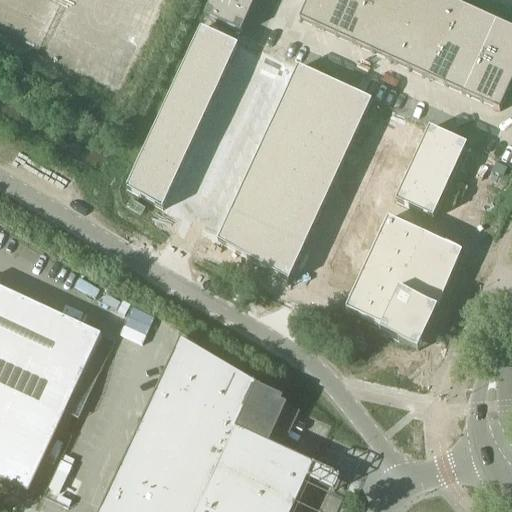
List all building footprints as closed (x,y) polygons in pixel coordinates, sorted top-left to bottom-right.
[(213,0),(205,18),(241,35),(250,17),(213,0)] [(212,0),(213,0),(250,17),(257,0),(212,0)] [(309,0),(300,22),(318,30),(331,0),(309,0)] [(348,0),(331,0),(318,30),(336,38),(353,2),(348,0)] [(353,0),(353,2),(371,10),(375,0),(353,0)] [(375,0),(371,10),(389,19),(397,0),(375,0)] [(397,0),(389,19),(407,27),(419,0),(397,0)] [(419,0),(407,27),(426,35),(441,0),(419,0)] [(444,0),(441,0),(426,35),(444,43),(460,7),(444,0)] [(353,2),(336,38),(355,46),(371,10),(353,2)] [(460,7),(444,43),(462,52),(479,15),(460,7)] [(371,10),(355,46),(373,55),(389,19),(371,10)] [(479,15),(462,52),(480,60),(497,24),(479,15)] [(389,19),(373,55),(391,63),(407,27),(389,19)] [(511,30),(497,24),(480,60),(511,74),(511,30)] [(407,27),(391,63),(409,71),(426,35),(407,27)] [(201,31),(193,49),(230,66),(239,48),(201,31)] [(426,35),(409,71),(427,80),(444,43),(426,35)] [(444,43),(427,80),(446,88),(462,52),(444,43)] [(193,49),(184,67),(222,85),(230,66),(193,49)] [(462,52),(446,88),(464,96),(480,60),(462,52)] [(511,74),(480,60),(464,96),(494,110),(500,113),(511,87),(511,74)] [(184,67),(176,85),(213,103),(222,85),(184,67)] [(299,70),(290,89),(327,106),(336,86),(299,69),(299,70)] [(176,85),(168,104),(205,121),(213,103),(176,85)] [(336,86),(327,106),(364,123),(373,103),(336,86)] [(290,89),(281,107),(318,124),(327,106),(290,89)] [(168,104),(159,122),(197,139),(205,121),(168,104)] [(327,106),(318,124),(355,141),(364,123),(327,106)] [(281,107),(273,125),(310,142),(318,124),(281,107)] [(159,122),(151,140),(188,157),(197,139),(159,122)] [(318,124),(310,142),(347,159),(355,141),(318,124)] [(273,125),(265,143),(302,160),(310,142),(273,125)] [(430,130),(421,149),(459,166),(468,147),(430,130)] [(151,140),(142,158),(180,175),(188,157),(151,140)] [(310,142),(302,160),(339,177),(347,159),(310,142)] [(265,143),(256,161),(293,178),(302,160),(265,143)] [(421,149),(413,167),(451,184),(459,166),(421,149)] [(142,158),(134,176),(172,194),(180,175),(142,158)] [(302,160),(293,178),(330,195),(339,177),(302,160)] [(256,161),(248,179),(285,196),(293,178),(256,161)] [(496,164),(492,173),(503,177),(507,169),(496,164)] [(413,167),(405,185),(442,202),(451,184),(413,167)] [(134,176),(127,192),(163,212),(172,194),(134,176)] [(293,178),(285,196),(322,213),(330,195),(293,178)] [(248,179),(240,198),(277,215),(285,196),(248,179)] [(405,185),(396,204),(432,220),(434,221),(442,202),(405,185)] [(285,196),(277,215),(314,232),(322,213),(285,196)] [(240,198),(231,216),(268,233),(277,215),(240,198)] [(277,215),(268,233),(305,250),(314,232),(277,215)] [(231,216),(218,244),(254,264),(268,233),(231,216)] [(388,220),(380,239),(417,256),(425,237),(388,220)] [(268,233),(254,264),(289,284),(305,250),(268,233)] [(382,329),(380,334),(418,351),(462,254),(425,237),(417,256),(408,274),(400,292),(392,311),(383,330),(382,329)] [(380,239),(371,257),(408,274),(417,256),(380,239)] [(371,257),(363,275),(400,292),(408,274),(371,257)] [(363,275),(355,294),(392,311),(400,292),(363,275)] [(0,481),(29,495),(102,337),(0,289),(0,481)] [(355,294),(346,313),(382,329),(383,330),(392,311),(355,294)] [(197,511),(235,429),(236,430),(257,387),(257,386),(181,341),(138,433),(138,432),(137,433),(138,433),(101,511),(197,511)] [(235,429),(197,511),(293,511),(308,481),(309,481),(315,469),(315,468),(314,467),(315,467),(315,466),(270,445),(288,406),(282,403),(284,399),(257,387),(236,430),(235,429)]
